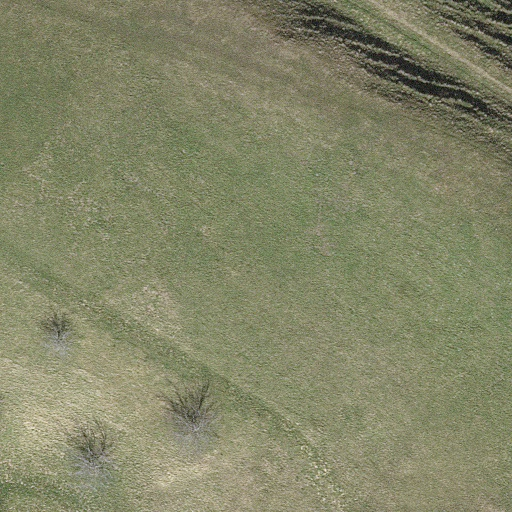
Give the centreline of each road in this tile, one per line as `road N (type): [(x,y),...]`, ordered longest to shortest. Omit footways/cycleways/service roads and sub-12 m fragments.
road 1 (track): [(326,511),(321,464),(0,239)]
road 2 (track): [(370,0),(511,98)]
